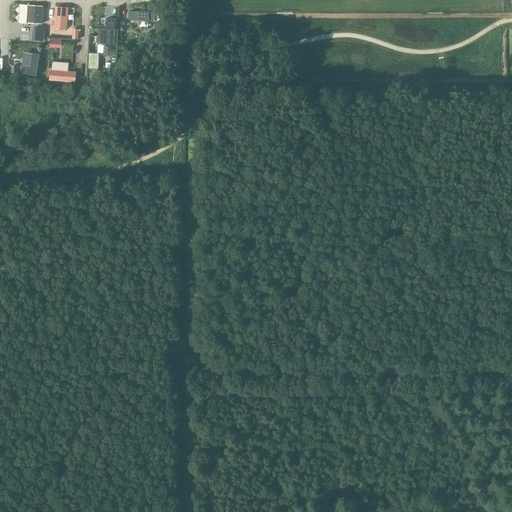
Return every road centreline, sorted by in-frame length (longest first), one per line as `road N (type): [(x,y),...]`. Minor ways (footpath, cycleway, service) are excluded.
road 1 (track): [(511,20),(431,52),(338,35),(251,54),(216,68),(203,113)]
road 2 (track): [(172,143),(89,177),(0,180)]
